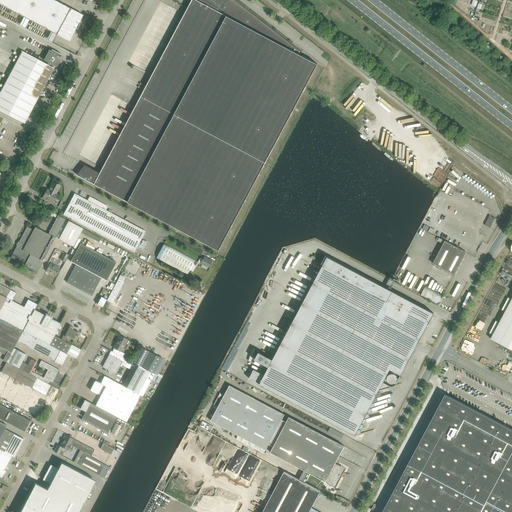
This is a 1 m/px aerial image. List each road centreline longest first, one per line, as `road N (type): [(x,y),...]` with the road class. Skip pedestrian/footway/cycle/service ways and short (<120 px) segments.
road 1 (unknown): [(386,453),(236,373),(233,360),(286,264),(313,248),(439,311)]
road 2 (unclassified): [(5,511),(99,330),(0,268)]
road 3 (tertiary): [(511,183),(275,0)]
road 4 (primary): [(352,0),(511,127)]
road 5 (unknown): [(370,460),(228,384),(204,417)]
road 6 (unknown): [(148,0),(56,176)]
road 7 (unclassified): [(199,251),(32,163)]
road 8 (unclassified): [(32,163),(117,0)]
road 9 (unclassified): [(354,511),(441,350)]
road 10 (primary): [(511,111),(372,0)]
road 11 (unclassified): [(441,350),(511,215)]
